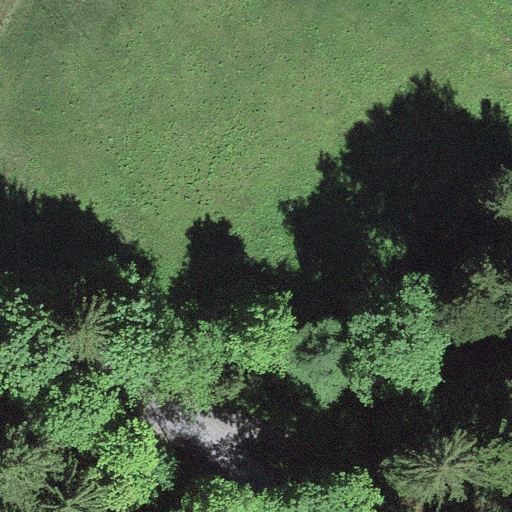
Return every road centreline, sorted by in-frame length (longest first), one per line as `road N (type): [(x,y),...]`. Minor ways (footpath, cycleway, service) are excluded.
road 1 (track): [(0,331),(231,457),(279,511)]
road 2 (track): [(393,511),(275,438),(231,457)]
